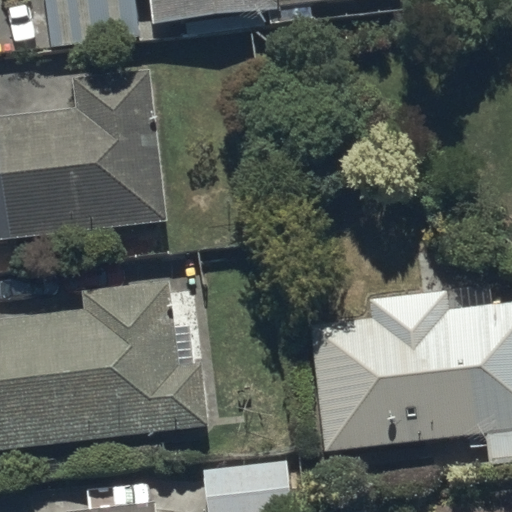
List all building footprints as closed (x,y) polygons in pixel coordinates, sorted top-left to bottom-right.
[(139,40),(134,0),(48,0),(55,50),(139,40)] [(152,0),(156,26),(368,0),(152,0)] [(0,242),(170,224),(153,71),(75,80),(78,111),(0,120),(0,242)] [(86,312),(0,321),(0,425),(3,452),(210,427),(203,368),(181,370),(171,284),(84,294),(86,312)] [(374,320),(312,328),(327,456),(489,436),(492,463),(511,460),(511,305),(451,313),(449,294),(372,304),(374,320)] [(294,511),(289,461),(205,471),(210,511),(294,511)]
